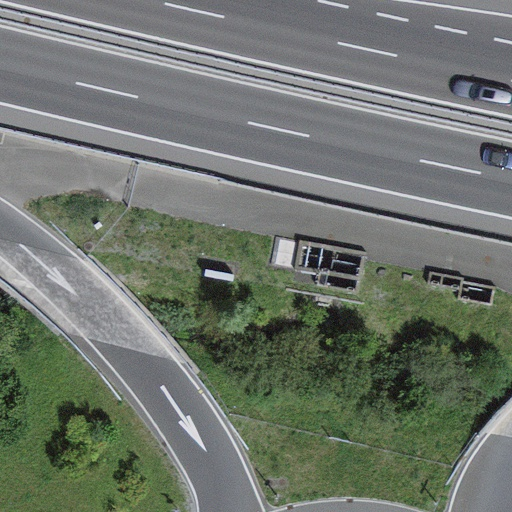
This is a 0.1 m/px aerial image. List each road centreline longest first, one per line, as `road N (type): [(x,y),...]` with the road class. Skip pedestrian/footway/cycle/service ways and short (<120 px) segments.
road 1 (motorway): [(0,64),(511,180)]
road 2 (motorway): [(511,80),(147,0)]
road 3 (motorway): [(0,230),(132,351),(216,468),(228,511)]
